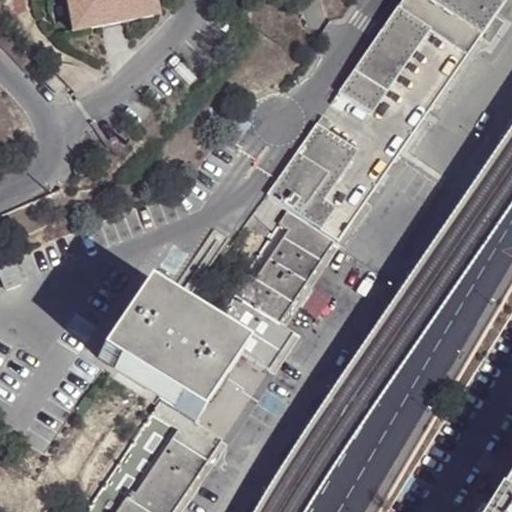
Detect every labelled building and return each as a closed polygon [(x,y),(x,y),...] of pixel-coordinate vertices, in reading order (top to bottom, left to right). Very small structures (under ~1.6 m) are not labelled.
[(67,0),(74,33),(155,18),(153,3),(156,2),(155,0),(67,0)] [(399,0),(266,194),(288,209),(331,240),(333,241),(453,73),(478,37),(482,39),(497,18),(493,16),(504,0),(399,0)] [(504,23),(497,18),(482,39),(488,44),(504,23)] [(331,240),(288,209),(207,330),(239,353),(268,371),(292,335),(276,324),(331,240)] [(207,330),(187,316),(143,285),(95,353),(160,399),(191,420),(239,353),(207,330)] [(173,511),(221,440),(191,420),(160,399),(83,511),(173,511)] [(511,511),(511,480),(501,498),(495,494),(483,511),(511,511)]
